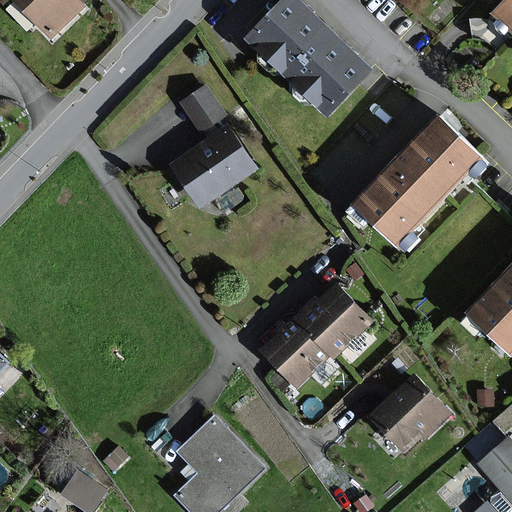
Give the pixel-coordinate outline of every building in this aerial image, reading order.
[(8,0),(9,0),(8,0),(26,0),(56,32),(86,4),(82,0),(8,0)] [(368,69),(296,0),(280,0),(247,35),(328,111),(368,69)] [(511,19),(511,1),(503,11),(511,19)] [(227,113),(209,85),(185,100),(203,129),(227,113)] [(486,155),(444,115),(361,201),(403,241),(486,155)] [(259,166),(231,125),(177,162),(205,202),(259,166)] [(511,270),(475,309),(511,343),(511,270)] [(327,299),(322,295),(302,314),(336,350),(339,353),(376,318),(343,284),(327,299)] [(301,383),(336,350),(302,314),(267,347),(301,383)] [(0,346),(0,375),(15,361),(0,346)] [(453,412),(418,375),(377,413),(405,443),(425,425),(432,432),(453,412)] [(183,494),(200,511),(216,511),(264,467),(218,419),(185,450),(206,472),(183,494)] [(511,437),(485,460),(511,492),(511,437)] [(83,465),(66,490),(95,510),(112,485),(83,465)] [(474,508),(477,511),(511,511),(511,496),(504,486),(474,508)]
